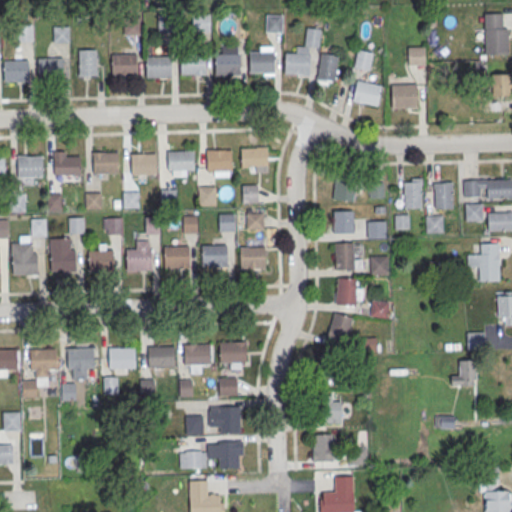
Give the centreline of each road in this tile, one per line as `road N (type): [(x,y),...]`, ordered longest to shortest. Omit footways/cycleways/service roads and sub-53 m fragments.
road 1 (residential): [(511,142),(380,147),(269,111),(0,119)]
road 2 (residential): [(313,123),(296,165),(295,304),(274,380),(277,493)]
road 3 (residential): [(295,304),(0,313)]
